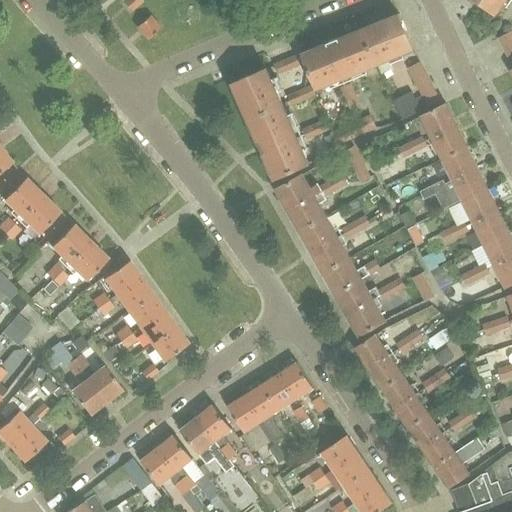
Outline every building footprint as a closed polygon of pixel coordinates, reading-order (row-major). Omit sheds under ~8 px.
[(131,10),(142,1),(141,0),(124,0),(123,1),(131,10)] [(478,0),(496,13),(503,3),(505,0),(478,0)] [(412,48),(399,14),(303,53),(316,88),(412,48)] [(137,26),(147,38),(148,39),(160,28),(149,16),(137,26)] [(500,38),(499,38),(511,64),(511,63),(511,31),(506,34),(500,38)] [(299,55),(287,60),(291,69),(303,64),(299,55)] [(291,69),(287,60),(275,65),(279,75),(291,69)] [(411,67),(414,74),(424,69),(420,62),(413,66),(411,67)] [(233,83),(263,151),(274,178),(309,162),(267,68),(233,83)] [(417,80),(427,75),(424,69),(414,74),(417,80)] [(427,75),(417,80),(421,87),(430,82),(427,75)] [(424,94),(434,89),(430,82),(421,87),(424,94)] [(352,83),(341,87),(346,100),(357,95),(352,83)] [(312,85),(300,90),(304,100),(316,95),(312,85)] [(430,105),(440,100),(434,89),(424,94),(430,105)] [(304,100),(300,90),(288,95),(292,105),(304,100)] [(396,98),(393,99),(403,119),(406,117),(421,110),(415,98),(411,90),(396,98)] [(362,108),(357,95),(346,100),(351,112),(362,108)] [(420,116),(431,138),(457,125),(447,103),(420,116)] [(367,133),(378,128),(372,114),(361,119),(367,133)] [(328,118),(315,124),(320,134),(332,129),(328,118)] [(351,123),(357,137),(367,133),(361,119),(351,123)] [(357,137),(351,123),(341,127),(347,142),(357,137)] [(308,140),(320,134),(315,124),(303,129),(308,140)] [(457,125),(431,138),(433,143),(441,159),(467,146),(461,133),(457,125)] [(332,134),(336,145),(337,146),(347,142),(341,127),(331,132),(332,134)] [(329,147),(336,145),(332,134),(325,137),(329,147)] [(423,135),(410,141),(415,151),(420,149),(427,146),(425,140),(423,135)] [(410,141),(398,147),(401,152),(403,157),(415,151),(410,141)] [(365,165),(355,146),(345,151),(355,171),(365,165)] [(474,160),(467,146),(441,159),(452,180),(478,167),(474,160)] [(0,148),(0,171),(11,163),(0,148)] [(371,177),(365,165),(355,171),(361,182),(371,177)] [(441,180),(432,185),(436,193),(444,210),(462,202),(488,189),(482,175),(480,171),(478,167),(452,180),(443,184),(441,180)] [(279,188),(276,189),(288,210),(322,190),(320,187),(318,183),(309,189),(301,175),(279,188)] [(342,175),(331,181),(336,190),(347,184),(344,178),(342,175)] [(3,201),(20,217),(42,194),(25,177),(3,201)] [(331,181),(320,187),(322,190),(326,196),(336,190),(331,181)] [(436,193),(432,185),(421,191),(425,199),(436,193)] [(473,223),(499,210),(488,189),(462,202),(473,223)] [(322,190),(288,210),(299,230),(325,216),(318,205),(327,199),(326,196),(322,190)] [(60,212),(45,197),(42,194),(20,217),(37,234),(60,212)] [(499,210),(473,223),(477,231),(467,236),(474,249),(484,244),(509,231),(499,210)] [(409,211),(401,215),(407,227),(415,223),(409,211)] [(365,215),(354,221),(359,232),(371,225),(368,220),(365,215)] [(336,237),(325,216),(299,230),(311,251),(336,237)] [(0,225),(0,228),(5,233),(14,224),(8,217),(0,225)] [(354,221),(342,228),(345,233),(348,238),(359,232),(354,221)] [(465,221),(453,227),(458,237),(469,232),(467,226),(465,221)] [(21,230),(14,224),(5,233),(12,240),(21,230)] [(50,247),(68,264),(90,242),(72,224),(50,247)] [(416,225),(408,229),(417,246),(425,242),(416,225)] [(453,227),(441,232),(443,237),(446,243),(458,237),(453,227)] [(511,236),(509,231),(484,244),(494,265),(511,256),(511,236)] [(434,242),(443,237),(441,232),(432,236),(434,242)] [(323,272),(348,258),(336,237),(311,251),(323,272)] [(108,259),(93,244),(90,242),(68,264),(86,281),(108,259)] [(430,271),(440,266),(438,263),(447,259),(441,248),(422,257),(430,271)] [(511,256),(494,265),(505,287),(511,283),(511,256)] [(354,269),(360,279),(380,267),(374,257),(354,269)] [(360,279),(354,269),(348,258),(323,272),(335,293),(360,279)] [(140,277),(128,260),(117,268),(104,278),(116,295),(140,277)] [(46,274),(53,280),(62,270),(55,264),(46,274)] [(482,266),(474,269),(479,280),(491,274),(488,269),(487,268),(486,264),(482,266)] [(443,265),(440,266),(430,271),(437,282),(449,277),(443,265)] [(474,269),(462,275),(465,280),(467,285),(479,280),(474,269)] [(69,276),(62,270),(53,280),(60,286),(69,276)] [(426,280),(423,272),(413,277),(417,285),(426,280)] [(116,295),(127,311),(152,293),(140,277),(116,295)] [(388,285),(393,294),(405,287),(400,278),(388,285)] [(19,291),(7,279),(0,285),(0,291),(6,297),(10,301),(16,293),(19,291)] [(360,279),(335,293),(346,314),(372,299),(379,296),(381,294),(379,290),(377,287),(368,292),(360,279)] [(430,288),(426,280),(417,285),(421,292),(430,288)] [(51,281),(43,289),(49,295),(57,287),(51,281)] [(379,290),(381,294),(379,296),(381,301),(393,294),(388,285),(379,290)] [(421,292),(424,300),(432,296),(434,295),(430,288),(421,292)] [(93,301),(98,308),(109,300),(104,293),(93,301)] [(164,310),(152,293),(127,311),(139,328),(164,310)] [(372,299),(346,314),(359,335),(383,320),(377,308),(372,299)] [(114,307),(109,300),(98,308),(103,315),(114,307)] [(80,321),(67,306),(57,315),(69,330),(80,321)] [(139,328),(151,344),(176,327),(164,310),(139,328)] [(18,315),(2,333),(16,345),(32,327),(23,319),(18,315)] [(508,315),(495,320),(499,330),(511,326),(510,321),(508,315)] [(495,320),(483,324),(483,325),(484,329),(486,334),(499,330),(495,320)] [(116,333),(121,341),(132,333),(127,326),(116,333)] [(163,361),(188,343),(176,327),(151,344),(163,361)] [(407,337),(412,345),(422,338),(417,330),(407,337)] [(132,333),(121,341),(126,348),(137,341),(132,333)] [(382,347),(374,335),(354,349),(368,369),(392,353),(386,345),(382,347)] [(401,352),(412,345),(407,337),(396,344),(401,352)] [(54,352),(45,359),(52,368),(61,361),(64,366),(66,365),(72,360),(69,355),(59,342),(50,348),(54,352)] [(368,369),(381,388),(401,375),(392,363),(396,360),(392,353),(368,369)] [(79,355),(72,360),(81,371),(88,366),(79,355)] [(74,376),(81,371),(72,360),(66,365),(74,376)] [(297,398),(314,387),(298,361),(280,372),(297,398)] [(492,376),(488,364),(477,367),(480,379),(492,376)] [(88,366),(81,371),(87,378),(105,402),(122,389),(103,365),(94,373),(88,366)] [(147,380),(158,372),(152,365),(142,373),(147,380)] [(511,369),(510,365),(498,369),(499,374),(501,379),(511,375),(511,369)] [(37,367),(34,376),(43,379),(46,370),(37,367)] [(444,368),(433,375),(440,385),(451,378),(444,368)] [(80,384),(70,391),(89,415),(105,402),(87,378),(81,371),(74,376),(80,384)] [(469,371),(458,378),(463,386),(474,379),(469,371)] [(279,409),(297,398),(280,372),(263,383),(279,409)] [(381,388),(394,408),(418,392),(413,384),(409,387),(401,375),(381,388)] [(433,375),(422,383),(429,392),(440,385),(433,375)] [(43,384),(42,385),(51,394),(58,388),(49,378),(43,384)] [(30,380),(19,390),(26,397),(36,386),(32,382),(30,380)] [(263,383),(245,394),(262,420),(268,430),(274,440),(283,434),(271,414),(279,409),(263,383)] [(59,387),(54,392),(60,398),(65,393),(59,387)] [(394,408),(407,427),(427,414),(420,403),(423,400),(418,392),(394,408)] [(245,394),(228,405),(244,431),(243,432),(256,452),(271,442),(274,440),(268,430),(262,420),(245,394)] [(320,396),(313,401),(320,413),(328,408),(320,396)] [(0,413),(8,420),(17,411),(24,405),(12,397),(0,412),(0,413)] [(31,426),(43,416),(49,410),(43,404),(25,420),(17,411),(0,426),(0,436),(9,447),(31,426)] [(213,404),(196,417),(215,441),(221,448),(230,459),(238,453),(223,434),(231,428),(213,404)] [(302,406),(293,411),(301,423),(309,418),(310,417),(302,406)] [(471,407),(460,415),(466,424),(477,417),(471,407)] [(435,426),(427,414),(407,427),(421,447),(444,431),(439,423),(435,426)] [(460,415),(449,422),(455,431),(466,424),(460,415)] [(43,416),(31,426),(9,447),(23,462),(45,441),(37,432),(48,422),(43,416)] [(215,457),(226,472),(234,465),(230,459),(221,448),(215,441),(196,417),(180,429),(207,463),(215,457)] [(63,445),(73,437),(68,430),(58,438),(63,445)] [(450,439),(444,431),(421,447),(434,467),(454,454),(446,441),(450,439)] [(157,447),(176,471),(190,490),(191,489),(195,493),(201,489),(197,484),(198,483),(190,472),(189,473),(183,466),(192,459),(174,434),(157,447)] [(357,452),(346,435),(321,452),(332,469),(357,452)] [(434,467),(448,487),(468,474),(462,465),(485,449),(478,438),(454,454),(434,467)] [(286,459),(274,440),(271,442),(273,446),(269,448),(279,463),(286,459)] [(190,490),(176,471),(157,447),(141,460),(160,484),(170,476),(176,483),(175,484),(183,495),(190,490)] [(511,511),(511,451),(509,452),(487,469),(491,482),(487,483),(483,471),(468,484),(450,490),(458,511),(511,511)] [(369,469),(357,452),(332,469),(337,476),(343,486),(369,469)] [(132,477),(142,469),(133,457),(123,464),(132,477)] [(310,474),(314,481),(325,473),(321,467),(310,474)] [(355,503),(380,486),(369,469),(343,486),(350,496),(355,503)] [(330,480),(325,473),(314,481),(315,482),(319,487),(330,480)] [(165,498),(152,482),(142,489),(153,506),(165,498)] [(360,511),(377,511),(391,503),(380,486),(355,503),(360,511)] [(105,511),(107,511),(96,494),(66,511),(105,511)] [(335,511),(340,511),(348,507),(343,500),(332,507),(335,511)]
